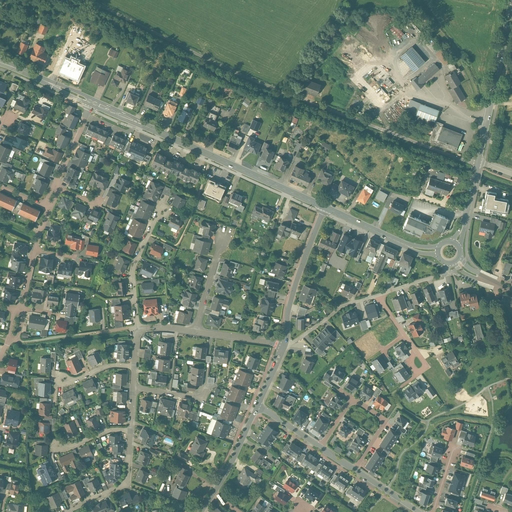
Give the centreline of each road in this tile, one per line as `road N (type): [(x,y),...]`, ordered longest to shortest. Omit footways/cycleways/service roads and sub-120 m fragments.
road 1 (track): [(87,0),(283,92),(426,146)]
road 2 (secondary): [(92,102),(325,207)]
road 3 (secondary): [(456,243),(511,0)]
road 4 (residential): [(322,445),(351,398),(385,421),(356,467)]
road 5 (residential): [(325,207),(288,305),(285,342)]
road 6 (residential): [(137,329),(133,264),(162,208)]
road 7 (secondary): [(325,207),(410,247),(438,250)]
road 8 (residential): [(65,511),(125,483),(130,430)]
